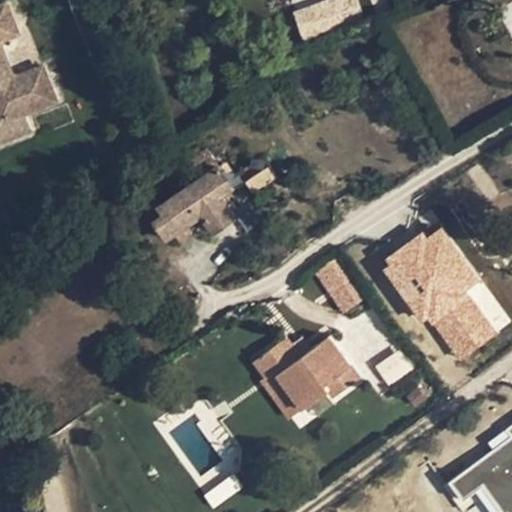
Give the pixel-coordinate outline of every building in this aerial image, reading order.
[(358,0),(331,0),(296,13),(305,39),(364,19),(358,0)] [(6,1),(0,4),(0,123),(26,113),(57,101),(43,66),(18,75),(12,72),(2,45),(4,39),(19,33),(6,1)] [(0,123),(0,143),(33,131),(26,113),(0,123)] [(231,183),(208,150),(187,163),(198,180),(150,212),(167,238),(174,234),(188,225),(203,215),(214,231),(236,217),(219,192),(231,183)] [(440,223),(382,262),(452,364),(511,324),(490,294),(489,295),(440,223)] [(188,225),(174,234),(179,241),(193,232),(188,225)] [(316,270),(326,286),(348,271),(338,256),(316,270)] [(348,271),(326,286),(344,312),(365,297),(348,271)] [(287,336),(255,360),(267,376),(268,377),(277,370),(304,407),(329,389),(335,396),(361,377),(330,335),(312,348),(301,356),(291,343),(287,336)] [(302,336),(291,343),(301,356),(312,348),(302,336)] [(384,383),(410,372),(401,353),(376,364),(384,383)] [(267,376),(263,379),(291,416),(304,407),(277,370),(268,377),(267,376)] [(511,511),(511,423),(484,441),(491,454),(446,480),(457,499),(474,489),(487,511),(511,511)]
